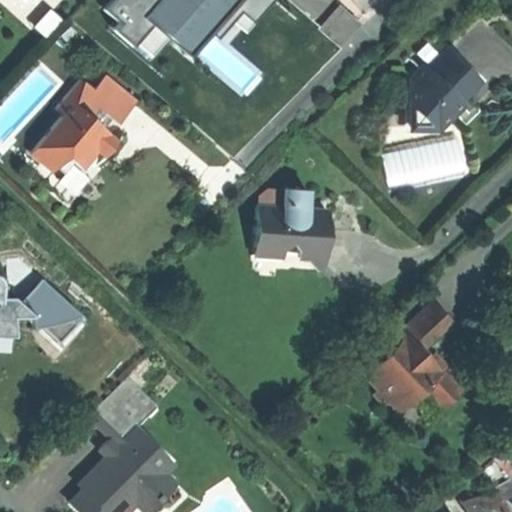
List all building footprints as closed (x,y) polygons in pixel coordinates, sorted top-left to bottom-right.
[(129,45),(133,40),(124,32),(129,25),(109,8),(116,0),(108,0),(102,8),(122,26),(116,33),(129,45)] [(116,0),(109,8),(129,25),(124,32),(133,40),(149,54),(163,37),(190,7),(210,25),(226,8),(243,22),(254,9),(252,8),(259,0),(116,0)] [(259,0),(252,8),(254,9),(243,22),(226,8),(210,25),(190,7),(163,37),(185,55),(206,31),(211,36),(227,18),(241,30),(260,9),(258,7),(264,0),(259,0)] [(458,64),(444,50),(425,70),(421,67),(409,79),(409,127),(434,127),(458,103),(454,99),(474,80),(458,64)] [(126,94),(103,75),(91,90),(78,80),(54,109),(61,115),(30,152),(52,170),(65,155),(80,167),(95,149),(104,156),(117,141),(93,121),(102,112),(115,123),(134,100),(126,94)] [(382,153),(390,185),(463,167),(454,134),(382,153)] [(322,226),(323,211),(302,210),(303,191),(280,190),(279,208),(255,207),(253,249),(297,251),(297,259),(320,260),(322,226)] [(81,320),(82,319),(19,258),(8,259),(8,284),(0,282),(0,322),(10,323),(10,317),(29,316),(57,342),(80,319),(81,320)] [(440,313),(430,302),(398,332),(403,338),(364,374),(378,388),(372,394),(384,407),(390,401),(405,387),(412,395),(422,386),(426,390),(440,405),(462,384),(433,353),(425,360),(419,353),(450,324),(440,313)] [(86,416),(110,439),(117,446),(134,428),(156,406),(126,376),(86,416)] [(412,403),(426,390),(422,386),(412,395),(405,387),(390,401),(397,409),(408,399),(412,403)] [(117,446),(110,439),(99,449),(106,456),(93,469),(77,485),(82,489),(68,502),(78,511),(114,511),(133,493),(148,507),(169,486),(155,472),(166,460),(134,428),(117,446)] [(511,495),(511,473),(493,487),(503,502),(507,499),(511,495)] [(461,501),(470,496),(463,484),(453,490),(461,501)] [(493,487),(491,484),(470,496),(461,501),(468,511),(509,511),(503,502),(493,487)]
